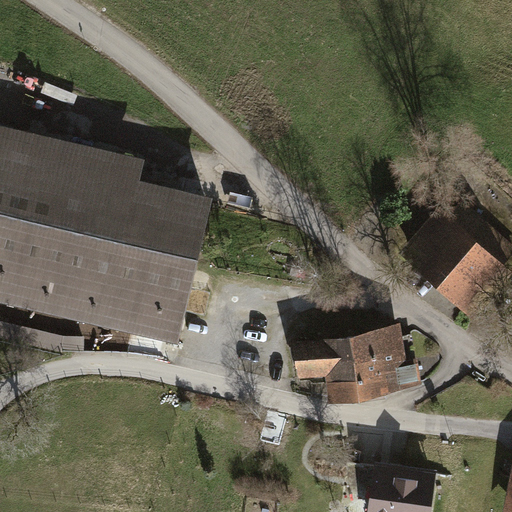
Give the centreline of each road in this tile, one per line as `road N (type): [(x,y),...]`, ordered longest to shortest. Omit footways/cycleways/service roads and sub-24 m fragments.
road 1 (unclassified): [(511,385),(466,358),(118,44),(49,0)]
road 2 (unclassified): [(0,398),(21,380),(89,367),(331,413),(511,436)]
